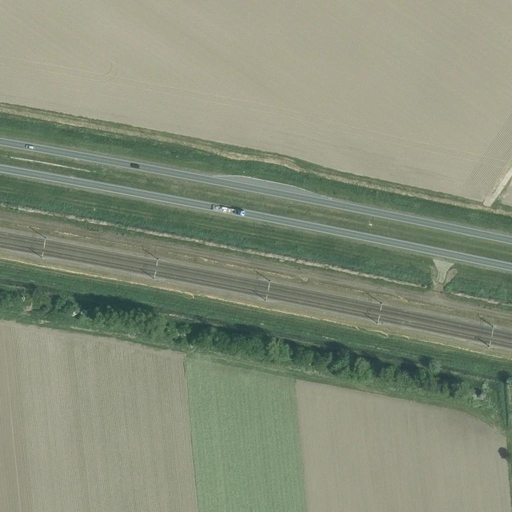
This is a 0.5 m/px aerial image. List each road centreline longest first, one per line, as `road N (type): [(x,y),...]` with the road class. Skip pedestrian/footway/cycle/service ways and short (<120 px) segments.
road 1 (track): [(0,216),(511,318)]
road 2 (trunk): [(511,241),(0,143)]
road 3 (trunk): [(0,169),(511,267)]
